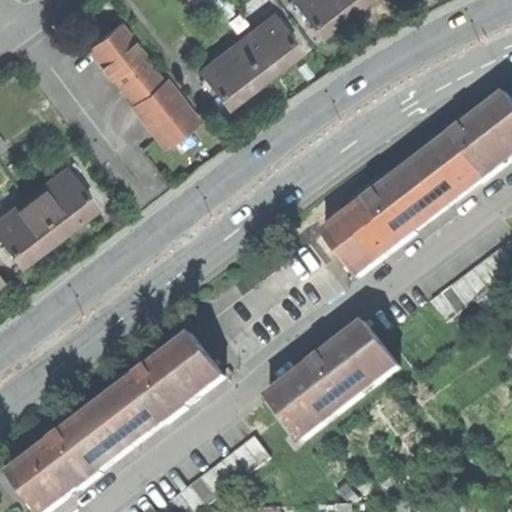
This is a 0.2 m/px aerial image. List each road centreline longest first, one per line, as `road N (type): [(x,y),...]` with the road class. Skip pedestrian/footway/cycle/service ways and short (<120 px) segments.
road 1 (tertiary): [(0,413),(452,80),(511,54)]
road 2 (tertiary): [(511,1),(383,66),(0,354)]
road 3 (residential): [(87,511),(511,196)]
road 4 (residential): [(19,26),(136,186)]
